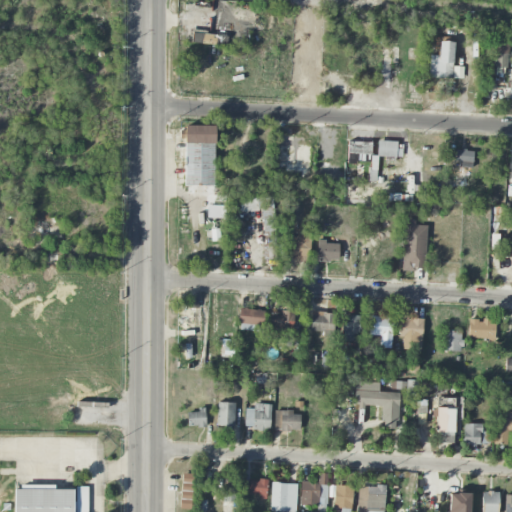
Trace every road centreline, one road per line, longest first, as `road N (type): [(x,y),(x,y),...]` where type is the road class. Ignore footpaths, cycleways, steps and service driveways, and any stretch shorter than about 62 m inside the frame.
road 1 (secondary): [(149,0),(146,511)]
road 2 (residential): [(511,470),(147,449)]
road 3 (residential): [(511,299),(148,277)]
road 4 (residential): [(511,127),(149,105)]
